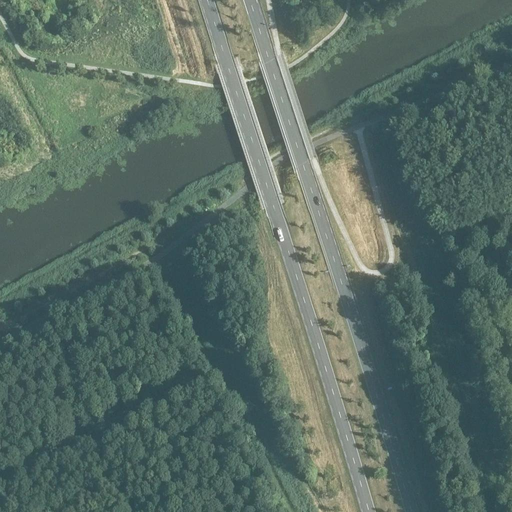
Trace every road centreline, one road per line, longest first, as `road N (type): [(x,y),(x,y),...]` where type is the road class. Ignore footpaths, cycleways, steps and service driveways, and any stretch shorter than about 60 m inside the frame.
road 1 (primary): [(410,511),(249,0)]
road 2 (primary): [(207,0),(365,511)]
